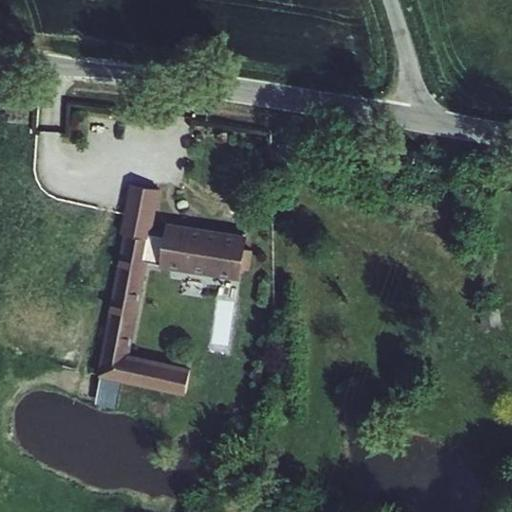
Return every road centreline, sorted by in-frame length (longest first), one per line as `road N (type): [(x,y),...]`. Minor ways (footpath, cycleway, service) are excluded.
road 1 (tertiary): [(414,118),(139,74),(0,61)]
road 2 (unclassified): [(414,118),(412,74),(390,0)]
